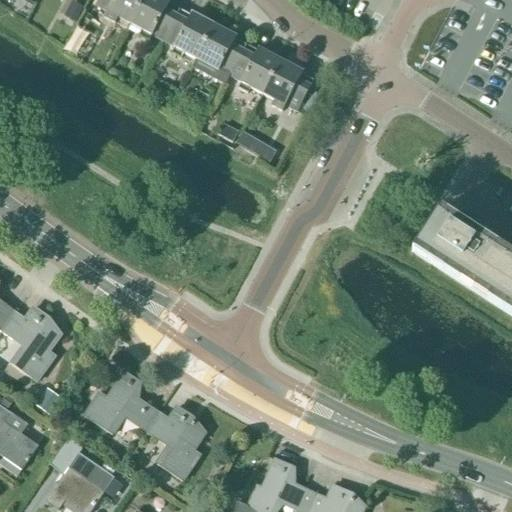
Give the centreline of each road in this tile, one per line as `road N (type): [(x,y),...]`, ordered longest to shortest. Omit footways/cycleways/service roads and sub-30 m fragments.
road 1 (unclassified): [(384,73),(320,206),(299,222),(232,349)]
road 2 (secondary): [(222,369),(307,418),(391,451),(433,458)]
road 3 (secondary): [(433,458),(232,349)]
road 4 (secondary): [(64,251),(222,369)]
road 5 (secondary): [(232,349),(164,302),(64,251)]
road 6 (unclassified): [(511,157),(384,73)]
road 7 (residential): [(384,73),(275,17),(260,0)]
